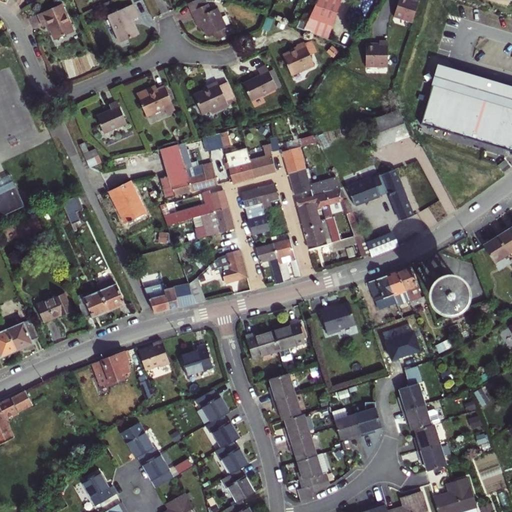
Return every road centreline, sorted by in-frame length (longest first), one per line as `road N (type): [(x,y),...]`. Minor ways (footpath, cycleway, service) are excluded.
road 1 (residential): [(259,300),(231,190),(280,178),(312,286)]
road 2 (tertiary): [(0,389),(125,336),(220,310)]
road 3 (tertiary): [(312,286),(415,250),(511,184)]
road 4 (residential): [(220,310),(266,448),(277,511)]
road 5 (residential): [(49,103),(169,52)]
